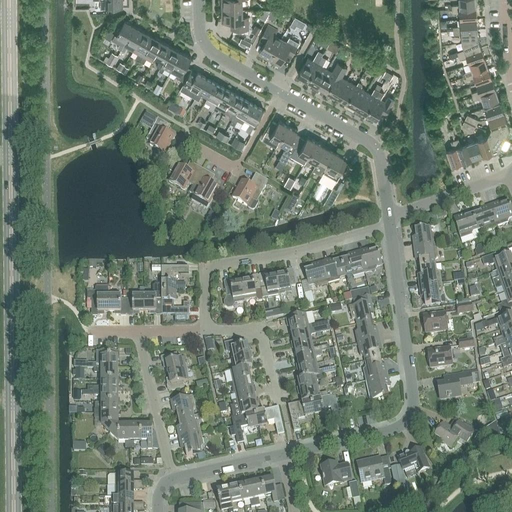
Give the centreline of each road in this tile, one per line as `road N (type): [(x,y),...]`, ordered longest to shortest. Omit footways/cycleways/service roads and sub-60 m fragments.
road 1 (tertiary): [(14,511),(8,0)]
road 2 (residential): [(282,453),(394,428),(408,416),(389,226)]
road 3 (residential): [(206,330),(210,266),(389,226)]
road 4 (residential): [(389,215),(371,145),(278,92)]
road 5 (residential): [(171,478),(138,330)]
road 6 (residential): [(187,142),(240,165),(278,92)]
road 7 (residential): [(278,92),(203,43),(199,0)]
road 8 (residential): [(508,174),(389,215)]
